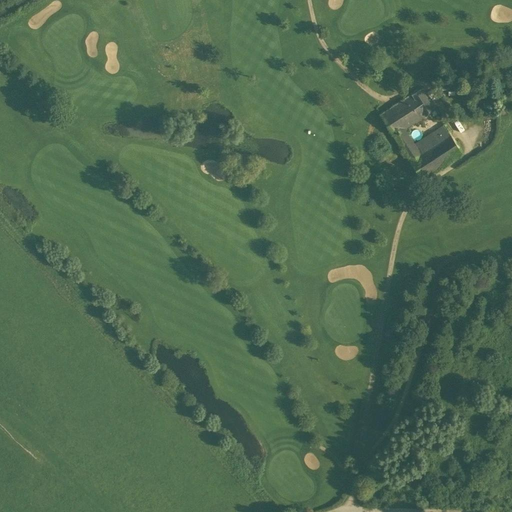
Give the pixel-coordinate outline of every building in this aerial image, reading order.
[(409,96),(423,118),(435,110),(421,88),(409,96)] [(400,102),(414,123),(423,118),(409,96),(400,102)] [(381,115),(395,136),(405,129),(414,123),(400,102),(381,115)] [(415,144),(422,156),(452,136),(445,124),(415,144)] [(395,136),(422,179),(463,153),(452,136),(422,156),(415,144),(405,129),(395,136)]
